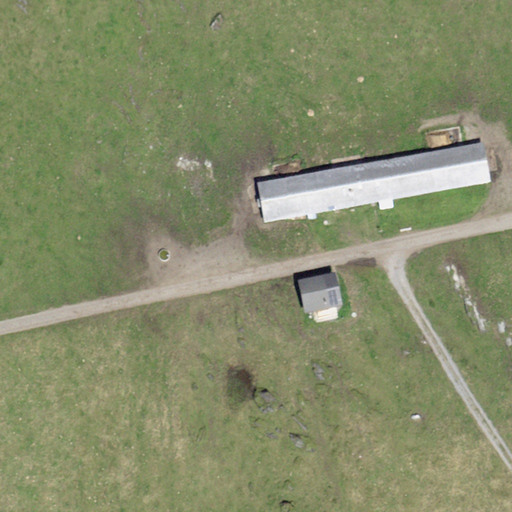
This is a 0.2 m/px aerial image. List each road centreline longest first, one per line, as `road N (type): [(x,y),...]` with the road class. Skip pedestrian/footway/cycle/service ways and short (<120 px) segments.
road 1 (track): [(0,328),(511,222)]
road 2 (track): [(381,248),(511,463)]
